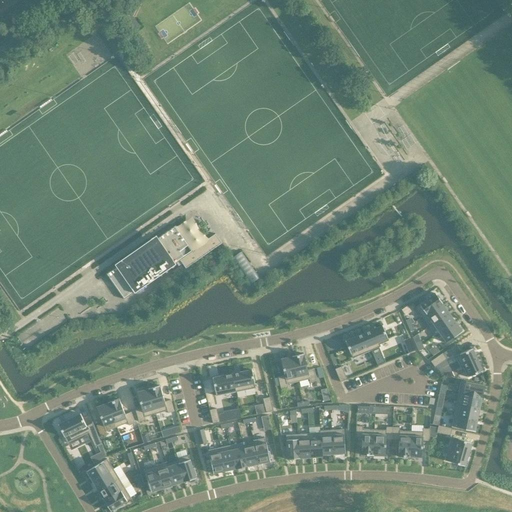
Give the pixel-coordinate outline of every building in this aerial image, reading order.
[(183,237),(175,226),(158,238),(133,255),(116,267),(109,272),(110,273),(120,288),(118,290),(124,299),(134,292),(135,293),(176,264),(175,263),(182,259),(187,267),(224,242),(217,232),(191,251),(181,238),(183,237)] [(233,257),(247,278),(255,272),(241,251),(233,257)] [(420,304),(415,307),(422,317),(442,303),(435,293),(433,294),(432,293),(426,298),(427,299),(420,304)] [(442,303),(422,317),(429,326),(448,312),(442,303)] [(448,312),(429,326),(429,327),(433,324),(439,333),(455,322),(448,312)] [(455,322),(439,333),(446,343),(462,331),(455,322)] [(382,325),(364,333),(371,351),(371,350),(377,365),(385,362),(379,347),(380,347),(379,344),(389,341),(382,325)] [(364,333),(345,341),(352,358),(371,351),(364,333)] [(409,338),(403,341),(408,353),(415,351),(409,338)] [(459,350),(455,344),(451,347),(442,353),(446,359),(459,350)] [(472,348),(455,356),(461,368),(463,367),(468,377),(483,370),(472,348)] [(442,353),(431,361),(435,367),(446,359),(442,353)] [(304,354),(292,356),(298,382),(309,379),(310,382),(317,380),(314,369),(308,370),(304,354)] [(284,375),(278,377),(281,389),(287,387),(287,384),(298,382),(292,356),(281,359),(284,375)] [(341,366),(335,369),(340,382),(347,379),(341,366)] [(252,370),(232,373),(236,392),(256,388),(252,370)] [(232,373),(212,377),(216,396),(236,392),(232,373)] [(461,381),(458,392),(482,397),(484,386),(461,381)] [(160,385),(148,389),(156,414),(167,410),(168,413),(174,411),(171,400),(165,402),(160,385)] [(142,408),(135,410),(139,422),(145,420),(145,417),(156,414),(148,389),(137,392),(142,408)] [(458,392),(456,403),(480,408),(482,397),(458,392)] [(270,397),(263,399),(266,412),(273,411),(270,397)] [(119,398),(108,403),(117,427),(128,423),(129,426),(135,423),(131,412),(125,414),(119,398)] [(108,403),(97,407),(103,423),(96,425),(101,436),(107,434),(106,431),(117,427),(108,403)] [(456,403),(454,415),(477,420),(480,408),(456,403)] [(216,408),(209,410),(213,424),(220,422),(219,421),(218,415),(216,408)] [(225,414),(218,415),(219,421),(220,422),(241,418),(239,409),(224,412),(225,414)] [(80,414),(58,424),(67,443),(88,433),(96,448),(96,447),(101,444),(92,422),(92,423),(86,426),(80,414)] [(454,415),(451,426),(475,431),(477,420),(454,415)] [(438,425),(437,432),(450,435),(452,428),(438,425)] [(356,426),(355,438),(362,438),(361,455),(373,455),(374,429),(363,429),(363,426),(356,426)] [(374,429),(373,455),(385,456),(386,439),(392,439),(393,427),(386,427),(386,430),(374,429)] [(393,427),(392,439),(399,440),(398,456),(410,457),(411,431),(399,431),(399,428),(393,427)] [(168,429),(161,431),(163,437),(170,435),(168,429)] [(203,429),(196,431),(200,444),(207,443),(203,429)] [(344,429),(332,430),(333,454),(335,454),(335,455),(343,455),(343,453),(345,453),(344,429)] [(411,431),(410,457),(422,457),(423,441),(429,441),(430,429),(423,429),(423,432),(411,431)] [(332,430),(320,431),(322,457),(323,457),(322,455),(333,454),(332,430)] [(320,433),(309,433),(311,458),(322,457),(320,431),(320,433)] [(309,433),(298,434),(299,458),(311,458),(309,433)] [(148,434),(142,436),(144,443),(150,441),(148,434)] [(298,434),(286,435),(287,459),(299,458),(298,434)] [(453,437),(447,461),(465,466),(472,442),(453,437)] [(265,438),(253,440),(258,464),(270,461),(270,459),(271,459),(269,451),(268,451),(265,438)] [(243,443),(242,443),(247,466),(249,466),(249,467),(257,466),(257,464),(258,464),(253,440),(253,443),(243,445),(243,443)] [(242,443),(231,445),(236,469),(247,466),(242,443)] [(231,445),(220,447),(225,471),(236,469),(231,445)] [(220,447),(208,450),(211,463),(210,464),(211,472),(213,471),(213,474),(225,471),(220,447)] [(185,450),(176,453),(178,458),(177,459),(184,482),(196,478),(195,476),(197,476),(194,468),(193,468),(188,455),(187,455),(185,450)] [(107,459),(86,471),(93,481),(113,469),(107,459)] [(167,462),(166,462),(173,485),(184,482),(177,459),(177,461),(167,464),(167,462)] [(166,462),(155,466),(163,488),(164,488),(164,490),(172,487),(172,486),(173,485),(166,462)] [(155,466),(144,469),(148,482),(147,483),(149,491),(151,490),(151,492),(163,488),(155,466)] [(113,469),(93,481),(99,491),(119,479),(113,469)] [(119,479),(99,491),(104,501),(125,488),(119,479)] [(125,488),(104,501),(111,511),(112,510),(113,511),(120,507),(120,506),(131,499),(125,488)]
